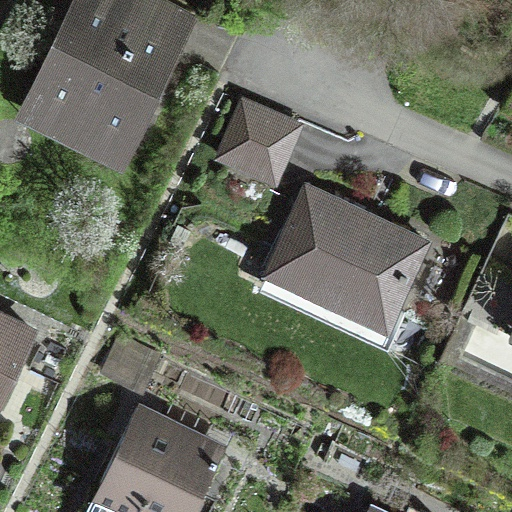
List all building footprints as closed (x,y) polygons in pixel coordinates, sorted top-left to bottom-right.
[(87,0),(42,92),(122,132),(169,37),(93,0),(87,0)] [(243,100),(219,155),(274,179),(298,124),(243,100)] [(307,185),(268,269),(386,325),(425,241),(307,185)] [(0,313),(0,394),(32,330),(0,313)] [(136,406),(84,511),(145,511),(149,505),(163,511),(191,511),(218,457),(159,428),(163,419),(136,406)] [(394,511),(371,501),(365,511),(394,511)]
